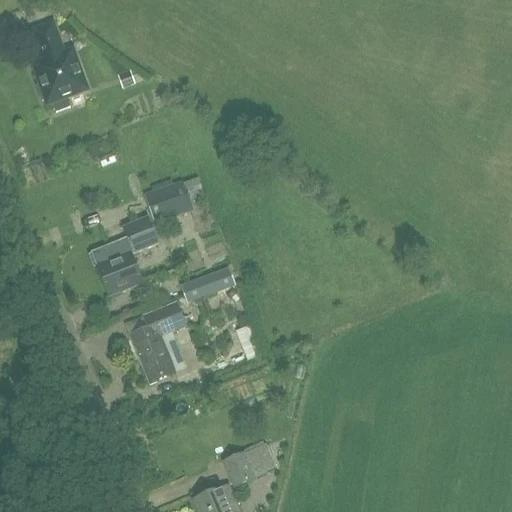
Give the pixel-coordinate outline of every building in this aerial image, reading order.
[(90,93),(74,49),(65,52),(54,22),(28,31),(39,62),(31,65),(38,86),(36,86),(41,102),(44,102),(46,108),(53,106),(55,113),(70,108),(68,100),(90,93)] [(155,224),(193,211),(190,203),(204,198),(197,179),(182,183),(146,196),(155,224)] [(97,265),(110,297),(144,283),(132,255),(160,244),(149,218),(124,228),(128,238),(92,253),(90,254),(95,266),(97,265)] [(205,278),(182,287),(189,305),(234,286),(228,270),(206,279),(205,278)] [(233,290),(228,296),(235,303),(241,298),(233,290)] [(177,304),(143,317),(148,331),(130,338),(139,359),(141,358),(151,384),(175,374),(160,337),(175,331),(186,326),(177,304)] [(184,339),(173,342),(185,380),(196,377),(184,339)] [(246,455),(245,454),(223,462),(234,490),(257,480),(257,479),(267,475),(267,474),(276,469),(266,445),(257,449),(246,455)] [(198,511),(231,511),(222,490),(194,501),(198,511)]
